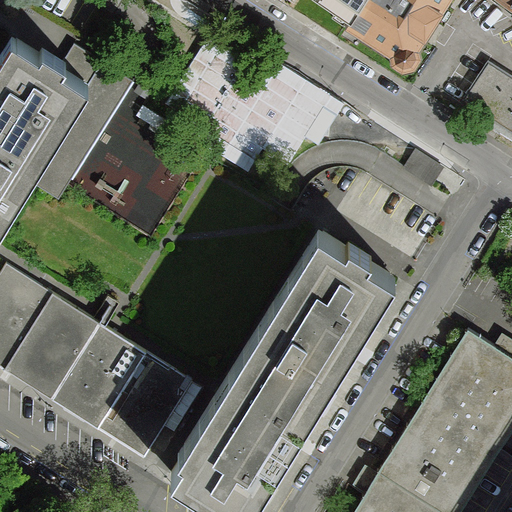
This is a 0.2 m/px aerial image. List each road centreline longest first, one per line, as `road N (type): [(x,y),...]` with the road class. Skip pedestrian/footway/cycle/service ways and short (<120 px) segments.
road 1 (residential): [(298,511),(434,300),(438,277),(504,173)]
road 2 (residential): [(231,0),(504,173)]
road 3 (residential): [(139,511),(0,425)]
